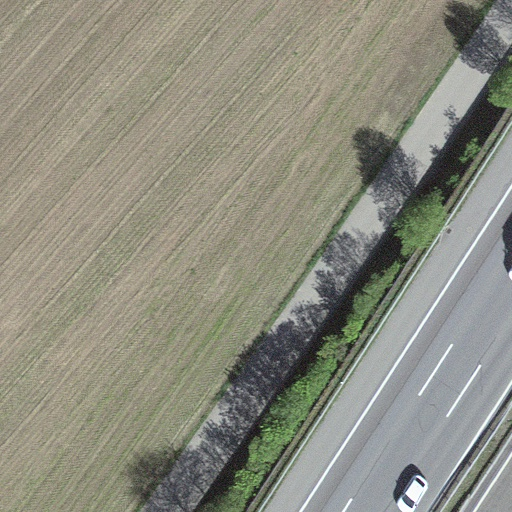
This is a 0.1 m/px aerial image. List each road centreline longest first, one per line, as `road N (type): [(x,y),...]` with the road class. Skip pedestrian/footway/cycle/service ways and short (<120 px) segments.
road 1 (unclassified): [(511,7),(166,511)]
road 2 (motorway): [(511,285),(365,511)]
